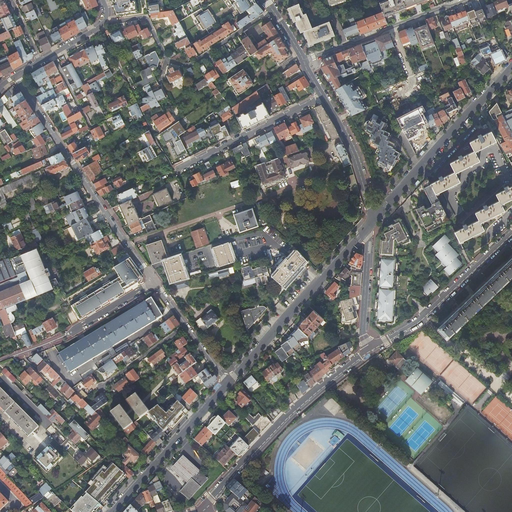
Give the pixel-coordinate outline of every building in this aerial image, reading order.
[(54,2),(53,3),(51,0),(45,0),(47,4),(50,9),(51,12),(57,10),(58,9),(54,2)] [(97,6),(95,0),(83,0),(87,10),(97,6)] [(111,0),(112,0),(113,0),(115,5),(112,5),(114,10),(115,13),(115,14),(116,16),(124,14),(126,14),(133,13),(137,12),(136,9),(135,1),(130,2),(129,0),(111,0)] [(161,0),(145,0),(147,5),(147,9),(148,11),(150,10),(150,14),(151,14),(164,12),(163,7),(159,7),(158,2),(162,0),(161,0)] [(201,1),(201,3),(204,1),(203,0),(202,0),(192,0),(182,6),(188,16),(190,15),(192,14),(201,9),(199,6),(196,7),(195,6),(199,4),(199,2),(201,1)] [(246,10),(256,3),(253,0),(228,0),(233,7),(235,9),(237,11),(238,12),(239,11),(240,14),(246,10)] [(355,23),(356,24),(359,32),(360,34),(387,23),(385,18),(428,1),(427,0),(383,0),(379,2),(372,4),(374,9),(381,7),(383,13),(355,23)] [(509,7),(509,6),(506,0),(496,0),(497,1),(493,3),(496,10),(496,11),(504,8),(506,8),(509,7)] [(240,29),(264,13),(260,7),(256,3),(246,10),(247,11),(250,14),(237,23),(240,29)] [(10,13),(6,4),(0,6),(0,13),(1,16),(2,17),(10,13)] [(22,8),(25,14),(34,10),(31,4),(22,8)] [(309,46),(334,36),(329,21),(311,28),(306,14),(303,15),(299,6),(299,4),(288,8),(293,22),(295,21),(300,33),(303,32),(309,46)] [(482,8),(485,16),(489,15),(489,16),(493,15),(492,12),(495,11),(492,4),(482,8)] [(211,25),(216,22),(208,9),(203,12),(201,9),(192,14),(203,31),(205,29),(209,34),(215,30),(211,25)] [(454,9),(450,10),(452,16),(448,17),(453,28),(454,27),(455,28),(459,26),(458,25),(460,25),(456,14),(454,9)] [(34,10),(25,14),(27,18),(28,18),(30,17),(30,19),(31,20),(39,16),(38,13),(35,14),(34,10)] [(172,23),(173,26),(179,22),(173,11),(164,12),(151,14),(151,18),(159,17),(159,18),(172,16),(174,22),(172,23)] [(456,14),(460,25),(469,21),(465,11),(462,13),(461,12),(456,14)] [(87,27),(91,25),(85,12),(81,14),(82,16),(85,22),(87,27)] [(446,21),(442,23),(445,31),(449,29),(450,30),(453,29),(453,28),(448,17),(448,16),(447,16),(447,15),(445,16),(445,17),(444,17),(446,21)] [(82,16),(74,21),(80,31),(84,29),(87,27),(85,22),(82,16)] [(432,17),(425,20),(427,25),(429,30),(436,27),(435,24),(434,21),(432,17)] [(8,22),(12,30),(13,29),(20,26),(17,19),(16,18),(13,20),(11,20),(8,22)] [(67,26),(72,36),(76,33),(80,31),(74,21),(71,22),(67,25),(67,26)] [(184,33),(179,22),(173,26),(179,38),(181,41),(187,37),(184,33)] [(233,31),(228,22),(227,23),(222,26),(223,28),(201,42),(200,40),(197,42),(194,44),(199,52),(233,31)] [(272,25),(270,22),(261,28),(268,38),(257,45),(250,35),(240,42),(242,44),(243,46),(250,56),(251,55),(255,52),(260,49),(279,36),(273,26),(272,25)] [(342,29),(346,37),(359,32),(356,24),(342,29)] [(135,27),(134,25),(124,30),(125,31),(123,32),(125,36),(127,35),(129,39),(138,34),(135,27)] [(413,30),(416,36),(418,42),(421,49),(434,44),(431,35),(430,33),(429,30),(427,25),(422,27),(422,28),(421,28),(419,29),(418,29),(418,28),(413,30)] [(22,31),(20,26),(13,29),(17,37),(23,34),(22,31)] [(62,38),(63,41),(68,38),(72,36),(67,26),(65,27),(60,30),(58,31),(62,38)] [(138,26),(135,27),(138,34),(140,34),(141,35),(142,34),(144,39),(150,36),(147,28),(141,31),(138,26)] [(53,43),(62,38),(58,31),(58,29),(57,27),(49,31),(51,33),(53,32),(53,33),(50,35),(53,43)] [(412,27),(405,30),(409,41),(410,44),(411,45),(418,42),(413,30),(412,27)] [(123,32),(122,30),(121,31),(120,30),(110,35),(117,47),(121,45),(123,44),(126,42),(125,40),(127,39),(125,36),(123,32)] [(405,30),(398,33),(400,37),(402,44),(409,41),(405,30)] [(9,31),(0,35),(0,40),(11,36),(9,31)] [(51,48),(43,31),(36,35),(44,52),(51,48)] [(376,39),(361,45),(366,58),(367,61),(360,64),(361,68),(363,72),(371,69),(370,66),(384,61),(383,59),(389,57),(386,49),(393,46),(389,34),(376,39)] [(283,42),(279,36),(260,49),(255,52),(259,59),(264,55),(265,56),(270,52),(279,65),(291,56),(288,51),(285,47),(282,43),(283,42)] [(181,41),(175,43),(178,49),(185,45),(187,49),(190,46),(191,46),(187,37),(181,41)] [(457,57),(461,65),(467,63),(457,38),(452,40),(458,56),(457,57)] [(18,52),(23,64),(28,61),(32,59),(33,55),(32,52),(29,54),(27,50),(25,51),(24,50),(24,49),(23,48),(23,46),(22,45),(21,44),(21,42),(20,40),(14,43),(18,52)] [(96,52),(104,72),(109,69),(102,54),(107,53),(103,44),(94,48),(96,52)] [(143,57),(137,44),(131,47),(134,54),(135,56),(137,60),(143,57)] [(347,51),(332,56),(335,62),(344,59),(343,56),(349,54),(352,63),(353,67),(345,70),(343,65),(337,68),(339,71),(340,75),(341,76),(346,74),(347,76),(355,72),(355,70),(361,68),(360,64),(359,61),(366,58),(361,45),(347,51)] [(91,54),(96,52),(94,48),(93,46),(85,50),(87,54),(91,52),(91,54)] [(190,57),(196,53),(193,47),(191,48),(190,46),(187,49),(185,49),(185,50),(187,53),(190,57)] [(241,47),(237,50),(237,51),(241,56),(242,58),(247,55),(248,57),(250,56),(243,46),(241,47)] [(61,69),(73,91),(83,86),(74,68),(90,59),(87,54),(85,50),(69,58),(72,63),(61,69)] [(505,60),(501,51),(500,50),(491,55),(495,64),(505,60)] [(505,60),(509,56),(504,50),(501,51),(505,60)] [(234,61),(236,65),(243,60),(242,58),(241,56),(237,51),(230,55),(232,58),(234,61)] [(9,60),(13,70),(13,69),(18,67),(23,64),(18,52),(7,58),(9,60)] [(155,53),(154,52),(145,56),(150,67),(153,65),(156,67),(157,65),(157,64),(157,63),(157,62),(157,61),(157,60),(157,59),(157,58),(157,57),(156,56),(156,54),(155,53)] [(177,55),(171,59),(176,60),(183,56),(181,52),(177,55)] [(328,81),(334,90),(341,87),(337,77),(340,75),(339,71),(337,68),(335,62),(332,56),(325,59),(323,60),(322,63),(323,65),(321,65),(323,70),(322,70),(324,74),(325,74),(328,81)] [(224,57),(221,60),(228,71),(236,65),(234,61),(232,58),(227,61),(224,57)] [(118,60),(122,68),(126,65),(126,64),(126,63),(126,62),(125,62),(123,58),(118,60)] [(489,67),(484,58),(476,68),(478,70),(478,71),(480,72),(483,75),(490,68),(489,67)] [(0,69),(3,75),(3,77),(8,74),(13,70),(9,60),(0,63),(0,69)] [(228,71),(221,60),(216,63),(223,74),(228,71)] [(49,64),(43,67),(48,78),(50,77),(50,76),(49,75),(56,71),(58,70),(53,62),(49,64)] [(299,69),(296,64),(285,72),(288,76),(289,76),(299,69)] [(419,67),(421,72),(428,68),(426,64),(419,67)] [(155,71),(156,67),(153,65),(150,67),(143,71),(149,83),(151,88),(158,83),(157,81),(156,80),(152,72),(155,71)] [(32,74),(40,87),(39,88),(42,94),(36,97),(41,106),(46,103),(48,102),(50,101),(53,100),(54,99),(57,98),(56,95),(54,91),(52,86),(49,80),(48,78),(43,67),(32,74)] [(179,79),(183,77),(179,69),(175,72),(173,68),(168,70),(170,74),(166,76),(170,83),(174,81),(176,82),(179,81),(179,79)] [(205,76),(204,77),(205,79),(208,84),(211,82),(220,76),(219,75),(217,76),(213,70),(211,72),(207,74),(205,76)] [(228,80),(239,95),(254,85),(243,70),(228,80)] [(144,86),(149,83),(143,71),(142,71),(140,72),(144,80),(137,84),(139,88),(144,86)] [(98,76),(91,79),(93,83),(106,75),(104,72),(98,76)] [(49,80),(52,86),(63,80),(61,76),(55,80),(54,78),(51,80),(49,80)] [(309,85),(303,76),(290,84),(283,88),(286,93),(287,95),(293,91),(292,90),(297,87),(299,91),(309,85)] [(196,84),(195,84),(198,91),(199,90),(203,88),(208,85),(208,84),(205,79),(197,84),(196,84)] [(471,91),(465,80),(458,83),(461,88),(464,95),(471,91)] [(56,86),(60,93),(66,89),(62,82),(56,86)] [(215,96),(219,93),(211,82),(208,84),(208,85),(210,89),(213,87),(215,90),(212,92),(215,96)] [(144,86),(152,101),(156,99),(151,88),(149,83),(144,86)] [(159,85),(158,83),(151,88),(156,99),(158,101),(166,97),(162,88),(163,87),(161,84),(159,85)] [(76,96),(78,100),(87,95),(93,92),(89,84),(82,87),(85,92),(82,93),(81,92),(80,93),(80,94),(76,96)] [(270,89),(267,84),(258,90),(257,91),(259,96),(262,94),(263,93),(270,89)] [(350,116),(366,109),(360,99),(364,96),(358,87),(354,90),(350,84),(346,86),(345,84),(341,87),(334,90),(336,93),(337,93),(338,95),(338,96),(340,99),(341,100),(342,102),(346,109),(349,113),(350,116)] [(5,94),(0,99),(0,111),(2,115),(7,122),(8,124),(11,129),(17,125),(3,104),(6,102),(7,101),(10,98),(9,97),(11,95),(15,93),(13,90),(14,89),(12,86),(5,94)] [(61,105),(62,107),(67,105),(66,103),(63,96),(63,95),(65,96),(70,93),(67,88),(66,89),(60,93),(58,93),(56,95),(57,98),(59,103),(61,105)] [(464,95),(461,88),(453,92),(458,100),(465,97),(464,95)] [(259,96),(257,91),(232,108),(233,109),(235,114),(239,111),(239,112),(240,111),(243,109),(244,108),(247,106),(248,106),(248,105),(250,104),(251,104),(251,103),(256,100),(258,105),(256,106),(256,108),(245,114),(243,113),(240,114),(241,115),(237,117),(240,123),(243,130),(257,123),(270,116),(259,96)] [(296,97),(293,91),(287,95),(290,100),(296,97)] [(30,107),(20,92),(12,98),(13,101),(14,102),(13,102),(12,101),(11,102),(14,107),(10,110),(15,117),(16,116),(15,115),(18,113),(23,121),(34,113),(30,107)] [(83,109),(85,113),(95,108),(99,106),(98,104),(97,101),(93,92),(87,95),(92,105),(90,106),(89,106),(83,109)] [(454,101),(449,92),(444,94),(449,104),(454,101)] [(281,93),(279,94),(274,97),(278,106),(290,100),(287,95),(286,93),(282,95),(281,93)] [(119,102),(118,102),(115,104),(114,102),(108,105),(111,110),(112,112),(123,107),(127,105),(128,105),(124,96),(123,96),(118,99),(119,102)] [(270,110),(278,106),(274,97),(273,96),(272,97),(268,99),(265,101),(270,110)] [(41,106),(46,112),(50,109),(50,110),(54,108),(53,107),(58,104),(59,103),(57,98),(54,99),(53,100),(50,101),(48,102),(46,103),(41,106)] [(140,108),(142,112),(150,107),(151,108),(155,106),(155,105),(158,103),(158,101),(156,99),(152,101),(140,108)] [(454,101),(449,104),(447,105),(450,112),(457,109),(455,104),(454,101)] [(137,103),(132,106),(137,116),(136,117),(137,120),(143,117),(137,103)] [(233,109),(232,108),(231,109),(227,103),(216,110),(219,115),(218,115),(220,119),(221,119),(223,122),(221,123),(223,126),(225,125),(230,136),(234,134),(229,122),(227,119),(232,116),(230,112),(229,111),(230,110),(231,109),(232,110),(233,109)] [(511,133),(501,113),(498,106),(496,103),(489,111),(493,119),(495,119),(505,141),(501,144),(511,165),(511,133)] [(62,107),(67,119),(78,113),(77,111),(75,112),(72,114),(71,113),(72,112),(72,110),(70,111),(67,104),(67,105),(62,107)] [(332,122),(321,104),(315,107),(322,123),(325,130),(327,130),(331,140),(336,138),(339,137),(334,125),(332,122)] [(422,106),(397,119),(408,140),(417,135),(416,132),(419,131),(423,129),(421,126),(428,123),(425,118),(423,113),(425,112),(422,106)] [(501,113),(511,133),(511,111),(511,109),(501,113)] [(443,110),(437,113),(442,123),(446,121),(445,120),(448,118),(443,110)] [(157,126),(157,127),(160,131),(175,121),(170,114),(171,113),(170,111),(160,118),(160,117),(158,118),(156,115),(152,118),(157,126)] [(78,113),(67,119),(70,127),(74,135),(79,133),(78,130),(76,125),(75,123),(74,122),(74,121),(82,116),(80,112),(78,113)] [(38,118),(34,113),(23,121),(22,122),(24,125),(29,122),(31,125),(32,127),(32,128),(34,127),(40,122),(38,118)] [(442,123),(437,113),(432,116),(432,114),(428,116),(430,121),(429,122),(427,117),(425,118),(428,123),(431,128),(434,126),(435,128),(442,125),(441,124),(442,123)] [(120,115),(112,119),(117,128),(125,124),(124,123),(120,115)] [(311,123),(313,122),(309,115),(300,119),(302,124),(304,127),(311,123)] [(377,163),(378,165),(381,164),(385,167),(384,169),(383,169),(384,172),(386,171),(388,172),(391,165),(393,167),(397,160),(399,159),(399,157),(400,154),(395,151),(396,149),(393,147),(395,144),(388,140),(386,139),(390,133),(383,130),(387,123),(386,123),(388,120),(383,117),(381,120),(378,118),(377,120),(372,118),(370,121),(369,121),(367,121),(367,124),(365,129),(371,132),(370,135),(372,136),(370,139),(373,141),(372,143),(378,147),(375,153),(378,155),(377,156),(380,157),(377,163)] [(206,122),(205,118),(194,126),(197,132),(200,130),(198,127),(206,122)] [(43,126),(40,122),(34,127),(35,128),(38,132),(40,131),(41,130),(44,128),(43,126)] [(288,127),(288,128),(292,134),(300,130),(296,122),(291,124),(292,125),(288,127)] [(280,139),(290,134),(285,123),(278,126),(274,128),(280,139)] [(299,125),(302,133),(313,128),(311,123),(304,127),(302,124),(299,125)] [(225,125),(223,126),(221,127),(222,129),(217,131),(216,129),(214,130),(213,131),(217,140),(224,136),(225,139),(230,136),(225,125)] [(197,132),(194,126),(188,130),(191,134),(181,139),(185,148),(188,147),(189,148),(192,146),(193,144),(191,142),(200,137),(197,132)] [(74,135),(70,127),(63,130),(65,133),(61,135),(64,140),(74,135)] [(99,127),(90,131),(92,134),(96,141),(105,137),(103,134),(99,127)] [(0,130),(0,131),(8,144),(12,141),(16,139),(13,134),(11,135),(9,136),(7,133),(4,129),(2,130),(2,129),(0,130)] [(153,138),(149,131),(144,134),(151,145),(155,143),(153,138)] [(440,179),(430,184),(436,194),(460,182),(455,173),(479,161),(475,152),(496,141),(491,131),(482,136),(481,134),(479,135),(480,137),(469,142),(474,151),(462,157),(461,155),(459,156),(460,158),(449,163),(454,172),(443,177),(442,176),(439,177),(440,179)] [(86,137),(89,144),(95,142),(96,141),(92,134),(86,137)] [(151,145),(144,134),(142,135),(145,139),(144,140),(146,142),(149,147),(151,145)] [(269,138),(267,134),(260,137),(260,135),(256,137),(261,147),(264,145),(265,147),(266,146),(270,144),(268,140),(267,138),(269,138)] [(43,140),(39,135),(33,139),(38,146),(43,144),(52,140),(50,137),(43,140)] [(264,163),(268,162),(263,152),(261,147),(256,137),(252,139),(264,163)] [(13,150),(16,155),(26,151),(23,146),(20,141),(14,145),(16,149),(15,150),(13,150)] [(178,153),(184,150),(179,141),(170,146),(175,157),(177,158),(179,157),(179,155),(178,153)] [(74,142),(68,146),(72,153),(79,150),(74,142)] [(79,150),(72,153),(78,161),(90,154),(87,150),(89,148),(92,152),(95,150),(94,149),(98,147),(95,142),(89,144),(79,150)] [(233,149),(235,154),(238,152),(238,153),(240,152),(239,152),(241,150),(242,152),(242,153),(243,155),(244,155),(245,157),(246,156),(246,157),(249,155),(250,154),(247,148),(248,147),(248,146),(247,144),(246,143),(246,142),(241,145),(238,146),(237,147),(233,149)] [(342,142),(339,143),(334,146),(344,167),(351,163),(348,155),(342,142)] [(157,147),(155,143),(151,145),(149,147),(139,152),(141,156),(145,153),(146,155),(148,155),(148,154),(148,152),(150,151),(157,147)] [(43,144),(38,146),(32,149),(36,158),(34,160),(35,163),(43,160),(41,156),(44,155),(47,154),(43,144)] [(284,156),(299,151),(295,144),(281,148),(284,156)] [(291,167),(310,161),(306,151),(288,158),(291,167)] [(63,156),(60,152),(45,159),(43,160),(35,163),(21,170),(22,174),(43,165),(42,163),(43,163),(46,162),(50,161),(51,165),(65,159),(63,156)] [(285,177),(278,158),(271,160),(275,172),(269,175),(268,174),(269,173),(268,170),(267,170),(264,163),(254,166),(260,183),(263,183),(263,184),(265,184),(266,186),(284,180),(283,177),(285,177)] [(70,167),(65,159),(51,165),(45,168),(48,176),(70,167)] [(228,172),(235,168),(231,160),(224,164),(228,172)] [(275,172),(271,160),(268,162),(264,163),(267,170),(268,170),(269,173),(268,174),(269,175),(275,172)] [(103,172),(97,161),(94,162),(100,173),(103,172)] [(100,173),(94,162),(85,167),(83,169),(86,174),(90,179),(92,178),(95,176),(100,173)] [(226,176),(229,174),(228,172),(224,164),(221,166),(221,165),(217,167),(217,168),(221,176),(222,175),(225,174),(226,176)] [(359,186),(353,168),(348,171),(355,189),(358,188),(358,187),(359,186)] [(43,177),(40,170),(0,187),(0,201),(5,199),(3,194),(43,177)] [(216,176),(213,170),(203,175),(207,182),(209,182),(208,180),(209,179),(216,176)] [(189,179),(193,187),(198,185),(197,183),(204,180),(201,172),(200,173),(196,174),(193,176),(194,177),(189,179)] [(122,181),(120,176),(112,180),(115,185),(116,184),(117,185),(118,187),(122,184),(121,181),(122,181)] [(436,194),(430,184),(427,177),(426,179),(425,180),(424,182),(423,183),(423,185),(424,186),(424,188),(432,204),(431,205),(431,206),(425,209),(423,205),(416,209),(422,220),(424,225),(425,227),(428,232),(449,221),(449,220),(446,214),(437,197),(436,194)] [(105,179),(93,185),(96,189),(104,184),(107,183),(106,182),(105,179)] [(68,195),(72,193),(68,184),(62,187),(66,196),(68,195)] [(104,184),(96,189),(99,193),(100,193),(102,195),(112,189),(110,185),(106,188),(104,184)] [(511,185),(511,186),(509,187),(508,186),(505,187),(506,189),(496,194),(499,201),(487,207),(487,205),(484,206),(485,207),(475,213),(479,220),(467,226),(466,224),(464,225),(465,227),(455,232),(460,242),(484,230),(481,223),(504,210),(501,204),(511,198),(511,185)] [(138,197),(134,187),(133,188),(118,195),(122,204),(131,200),(138,197)] [(159,207),(172,201),(167,188),(153,194),(159,207)] [(56,201),(58,200),(54,190),(41,196),(45,205),(48,204),(56,201)] [(446,214),(449,220),(455,217),(443,194),(437,197),(446,214)] [(37,209),(32,196),(25,199),(31,211),(35,210),(37,209)] [(84,207),(81,199),(71,203),(75,211),(84,207)] [(131,200),(122,204),(120,205),(121,209),(128,225),(129,224),(138,220),(139,220),(140,219),(133,204),(131,200)] [(59,209),(56,201),(48,204),(51,212),(59,209)] [(89,216),(84,207),(75,211),(66,215),(71,225),(86,218),(89,216)] [(240,232),(258,226),(252,209),(234,215),(240,232)] [(35,210),(31,211),(23,215),(26,223),(33,220),(32,219),(28,220),(26,216),(35,212),(35,210)] [(14,219),(10,221),(13,229),(26,223),(23,215),(14,219)] [(134,233),(145,228),(147,233),(157,230),(150,215),(140,219),(139,220),(138,220),(129,224),(130,225),(129,226),(130,229),(132,229),(134,233)] [(407,236),(409,235),(408,234),(402,222),(399,217),(394,220),(395,222),(389,225),(390,227),(388,228),(387,229),(386,229),(385,230),(385,231),(384,231),(384,232),(384,233),(383,234),(383,235),(383,236),(383,239),(381,239),(380,257),(381,257),(381,261),(380,266),(380,267),(379,267),(379,268),(378,277),(378,278),(379,279),(379,280),(379,285),(379,292),(378,297),(378,299),(377,299),(376,309),(376,310),(377,310),(377,311),(377,317),(376,323),(377,323),(380,324),(380,325),(385,325),(386,325),(386,322),(387,323),(392,323),(394,322),(394,315),(395,300),(393,300),(393,298),(394,293),(394,286),(396,286),(396,285),(397,275),(395,274),(395,272),(396,263),(396,258),(395,258),(395,254),(396,248),(396,245),(401,242),(402,245),(403,244),(409,241),(407,236)] [(94,233),(86,218),(71,225),(78,241),(91,234),(94,233)] [(390,227),(389,225),(387,226),(386,227),(385,228),(384,229),(383,229),(383,230),(382,231),(382,233),(381,234),(381,235),(381,236),(383,236),(383,235),(383,234),(384,233),(384,232),(384,231),(385,231),(385,230),(386,229),(387,229),(388,228),(390,227)] [(196,248),(209,244),(203,228),(191,232),(196,248)] [(39,241),(41,240),(36,229),(31,231),(34,238),(36,242),(39,241)] [(100,229),(94,233),(91,234),(95,242),(101,238),(113,232),(110,229),(102,233),(100,229)] [(5,236),(7,240),(2,242),(7,241),(12,241),(16,251),(21,249),(22,249),(22,248),(26,247),(19,230),(5,236)] [(412,242),(409,235),(407,236),(409,241),(403,244),(404,246),(412,242)] [(450,241),(444,235),(433,246),(438,252),(436,254),(441,260),(447,266),(444,269),(450,275),(461,264),(456,258),(458,255),(453,249),(447,243),(450,241)] [(106,236),(101,238),(95,242),(91,244),(90,244),(92,248),(93,248),(96,254),(109,247),(107,243),(106,241),(108,239),(106,236)] [(152,263),(167,257),(162,240),(146,246),(152,263)] [(219,267),(235,262),(228,243),(213,248),(219,267)] [(124,249),(121,245),(120,246),(111,251),(114,255),(124,249)] [(302,267),(307,261),(295,248),(294,249),(295,250),(290,256),(288,259),(283,256),(275,265),(279,269),(272,276),(278,294),(302,267)] [(0,310),(4,309),(6,309),(6,308),(16,304),(60,286),(56,278),(50,281),(47,273),(49,272),(48,268),(45,269),(37,249),(10,259),(9,258),(0,261),(0,310)] [(467,257),(470,262),(473,260),(467,249),(464,251),(467,257)] [(352,258),(350,260),(349,264),(352,265),(350,268),(351,268),(356,270),(357,267),(360,268),(361,269),(362,256),(356,253),(352,258)] [(179,255),(164,260),(172,283),(173,283),(177,282),(187,279),(179,255)] [(130,257),(124,260),(114,267),(116,271),(118,270),(121,275),(72,305),(72,307),(71,307),(78,319),(79,319),(80,320),(97,309),(140,284),(140,282),(141,281),(142,277),(141,276),(143,275),(139,270),(138,268),(137,267),(131,259),(130,257)] [(511,257),(438,329),(448,339),(511,277),(511,257)] [(253,269),(251,263),(243,265),(243,268),(242,268),(243,273),(242,274),(244,281),(260,277),(261,278),(260,278),(262,285),(268,284),(266,276),(265,277),(264,273),(268,272),(266,266),(258,267),(257,267),(257,268),(253,269)] [(94,268),(94,267),(84,272),(87,278),(89,282),(102,274),(98,268),(96,269),(95,267),(94,268)] [(351,268),(350,272),(351,272),(351,273),(350,275),(352,275),(351,285),(360,285),(361,273),(361,269),(360,268),(357,267),(356,270),(351,268)] [(350,272),(346,268),(343,271),(341,273),(339,275),(338,274),(335,278),(344,283),(345,281),(344,280),(346,277),(347,278),(349,276),(348,275),(351,272),(350,272)] [(218,271),(219,276),(219,277),(228,275),(228,276),(230,276),(229,275),(230,274),(228,269),(218,271)] [(187,279),(177,282),(178,289),(189,286),(187,279)] [(438,286),(431,280),(421,290),(427,296),(431,291),(432,292),(438,286)] [(325,293),(330,297),(333,299),(336,296),(333,293),(339,286),(334,282),(325,293)] [(359,295),(360,285),(351,285),(349,285),(347,285),(346,286),(347,286),(347,299),(359,295)] [(359,307),(359,295),(347,299),(343,300),(342,300),(344,308),(342,309),(341,322),(351,323),(352,323),(352,319),(356,317),(358,317),(358,315),(355,308),(359,307)] [(18,309),(16,304),(6,308),(6,309),(11,323),(12,322),(14,321),(14,319),(14,317),(14,316),(14,315),(12,314),(11,312),(18,309)] [(317,308),(316,307),(314,311),(323,319),(328,313),(326,305),(320,307),(317,308)] [(241,311),(247,330),(267,308),(264,307),(260,306),(251,309),(251,308),(241,311)] [(11,323),(6,309),(4,309),(5,311),(0,312),(0,313),(5,325),(6,325),(11,323)] [(208,314),(205,317),(204,317),(203,316),(196,321),(198,324),(197,325),(198,326),(199,327),(199,328),(200,328),(201,327),(203,331),(219,319),(213,310),(212,311),(208,314)] [(323,319),(314,311),(298,328),(304,332),(308,336),(323,319)] [(396,315),(394,315),(394,322),(392,323),(387,323),(387,324),(392,325),(396,323),(396,315)] [(176,321),(173,317),(161,325),(167,334),(179,325),(176,321)] [(56,326),(51,318),(46,321),(43,323),(44,324),(45,326),(48,331),(56,326)] [(13,327),(11,323),(6,325),(8,330),(4,332),(6,336),(10,334),(11,338),(12,337),(16,336),(14,331),(13,327)] [(24,327),(22,323),(13,327),(14,331),(24,327)] [(41,328),(45,326),(44,324),(43,323),(40,324),(38,325),(37,326),(32,329),(34,335),(43,330),(41,328)] [(304,332),(298,328),(294,333),(295,334),(299,338),(304,332)] [(34,335),(32,329),(29,331),(34,343),(37,341),(34,335)] [(294,333),(289,329),(285,333),(279,340),(276,343),(282,349),(287,343),(289,341),(295,334),(294,333)] [(438,329),(437,330),(447,340),(448,339),(438,329)] [(27,347),(32,345),(27,333),(26,331),(24,332),(24,333),(21,334),(22,335),(21,335),(26,347),(27,347)] [(157,341),(159,339),(155,335),(153,336),(151,334),(143,339),(149,347),(157,341)] [(183,348),(187,344),(183,338),(175,343),(178,348),(179,349),(180,350),(183,348)] [(351,347),(348,342),(338,347),(338,348),(344,356),(350,352),(350,351),(348,349),(351,347)] [(125,352),(124,352),(112,360),(115,364),(123,358),(123,359),(125,358),(127,357),(128,359),(129,358),(135,354),(130,348),(125,352)] [(180,350),(171,356),(169,357),(171,361),(168,363),(170,364),(173,362),(172,361),(178,356),(179,357),(180,359),(188,353),(185,349),(184,350),(183,348),(180,350)] [(344,356),(338,348),(331,353),(327,357),(332,364),(344,356)] [(155,355),(159,361),(165,357),(163,355),(164,354),(162,350),(155,355)] [(407,363),(397,352),(388,360),(398,371),(407,363)] [(332,364),(327,357),(324,353),(319,355),(325,362),(322,364),(320,362),(319,362),(317,364),(315,366),(315,367),(315,368),(310,372),(312,374),(316,382),(316,381),(316,380),(325,373),(323,371),(328,368),(332,364)] [(37,354),(36,355),(32,359),(37,365),(41,360),(42,360),(39,356),(37,354)] [(196,363),(190,354),(184,358),(187,361),(188,363),(180,368),(179,366),(177,363),(172,367),(171,368),(175,372),(174,373),(175,374),(176,373),(178,376),(179,376),(191,367),(196,363)] [(153,365),(159,361),(155,355),(148,360),(151,364),(152,363),(153,365)] [(179,357),(178,356),(172,361),(173,362),(170,364),(172,367),(177,363),(178,362),(176,359),(179,357)] [(112,360),(110,362),(102,367),(105,371),(106,372),(108,375),(115,370),(118,368),(115,364),(112,360)] [(43,369),(48,365),(45,362),(44,361),(36,369),(39,373),(43,370),(43,369)] [(273,364),(269,367),(275,376),(278,380),(282,377),(279,373),(283,370),(278,363),(274,365),(273,364)] [(60,381),(62,379),(48,365),(43,369),(47,372),(50,375),(52,377),(55,380),(56,380),(57,378),(58,379),(60,381)] [(38,375),(31,367),(26,372),(32,379),(34,380),(38,384),(40,383),(45,388),(48,385),(38,375)] [(198,375),(191,367),(179,376),(186,384),(194,378),(198,375)] [(275,376),(269,367),(265,370),(266,371),(262,374),(268,381),(271,379),(273,382),(275,382),(278,380),(275,376)] [(8,378),(11,374),(6,369),(2,372),(8,378)] [(206,369),(198,375),(194,378),(199,384),(200,384),(201,386),(203,384),(212,378),(210,376),(211,375),(206,369)] [(406,380),(408,382),(418,391),(422,394),(428,387),(433,383),(417,369),(409,378),(406,380)] [(130,386),(139,379),(133,371),(127,375),(131,382),(129,384),(130,386)] [(32,379),(26,372),(25,372),(19,378),(26,385),(32,379)] [(312,374),(310,372),(302,377),(304,379),(309,388),(316,382),(312,374)] [(96,381),(92,375),(89,377),(90,377),(82,383),(86,389),(94,383),(94,382),(96,381)] [(217,377),(216,375),(212,378),(203,384),(207,388),(207,387),(210,385),(212,387),(217,381),(217,377)] [(248,389),(257,382),(252,376),(243,383),(248,389)] [(118,392),(128,386),(123,379),(114,386),(118,392)] [(304,379),(296,384),(298,388),(302,394),(309,388),(304,379)] [(68,398),(74,392),(74,391),(72,389),(67,384),(64,388),(61,391),(68,398)] [(0,387),(0,407),(29,436),(39,427),(36,424),(32,420),(24,412),(20,408),(10,397),(6,394),(0,387)] [(302,394),(298,388),(294,390),(299,398),(302,394)] [(193,392),(191,389),(182,399),(189,405),(198,396),(193,392)] [(87,396),(82,390),(77,395),(81,400),(82,400),(87,396)] [(248,403),(252,399),(242,391),(239,395),(240,396),(235,402),(242,408),(244,405),(245,406),(248,403)] [(293,402),(296,399),(292,392),(287,394),(289,397),(293,402)] [(81,400),(77,395),(76,395),(75,394),(70,398),(72,400),(74,402),(75,401),(79,404),(82,401),(81,400)] [(149,412),(135,394),(126,401),(140,419),(149,412)] [(172,394),(164,400),(156,406),(163,415),(165,413),(169,417),(170,418),(176,411),(173,407),(178,402),(172,394)] [(100,408),(108,402),(102,395),(95,400),(97,402),(94,404),(98,410),(99,409),(100,408)] [(288,407),(293,402),(289,397),(284,401),(288,407)] [(83,408),(87,404),(84,401),(82,400),(81,400),(82,401),(79,404),(79,405),(82,409),(83,408)] [(189,412),(178,402),(173,407),(176,411),(184,418),(189,412)] [(97,414),(95,412),(87,404),(83,408),(92,416),(84,423),(92,430),(99,423),(98,422),(101,418),(100,417),(99,416),(97,414)] [(133,423),(120,406),(111,412),(124,430),(133,423)] [(277,406),(268,415),(273,421),(282,412),(277,406)] [(65,421),(53,409),(46,416),(52,423),(56,419),(62,424),(65,421)] [(102,419),(105,417),(99,409),(98,410),(95,412),(97,414),(99,416),(100,417),(101,418),(102,419)] [(152,409),(149,412),(140,419),(135,422),(137,423),(142,419),(148,426),(149,425),(154,422),(157,420),(160,417),(152,409)] [(224,422),(228,427),(239,416),(235,411),(234,411),(233,410),(230,413),(229,411),(221,419),(224,422)] [(243,416),(252,427),(261,417),(258,414),(253,419),(246,412),(243,416)] [(224,422),(221,419),(217,416),(208,426),(215,431),(224,422)] [(271,423),(265,416),(254,428),(255,429),(259,435),(271,423)] [(175,428),(178,424),(170,418),(164,425),(163,424),(161,426),(160,428),(161,429),(163,431),(167,427),(172,431),(175,428)] [(142,419),(137,423),(139,426),(143,430),(148,426),(142,419)] [(146,433),(143,430),(139,426),(137,427),(144,435),(146,433)] [(201,446),(213,434),(206,427),(194,440),(201,446)] [(78,428),(75,431),(81,437),(82,438),(84,436),(85,437),(86,436),(78,428)] [(163,431),(161,429),(155,434),(154,432),(152,430),(146,434),(151,439),(156,445),(158,446),(162,441),(160,438),(165,433),(163,431)] [(248,447),(259,435),(255,429),(243,442),(248,447)] [(81,437),(75,431),(72,435),(70,436),(69,437),(75,444),(81,437)] [(0,449),(9,442),(1,433),(0,433),(0,449)] [(239,457),(248,447),(243,442),(235,434),(232,437),(233,438),(230,440),(226,445),(235,453),(239,457)] [(146,456),(156,445),(151,439),(150,440),(151,441),(142,451),(146,456)] [(141,454),(129,443),(121,452),(127,457),(123,462),(126,464),(130,460),(133,462),(141,454)] [(47,473),(63,457),(50,445),(34,461),(47,473)] [(226,470),(228,468),(230,466),(226,462),(235,453),(226,445),(214,458),(226,470)] [(99,455),(92,448),(86,455),(92,461),(99,455)] [(80,452),(74,458),(82,467),(83,466),(82,465),(87,459),(80,452)] [(11,462),(16,458),(12,454),(7,458),(11,462)] [(6,469),(12,463),(11,462),(7,458),(5,456),(0,462),(0,468),(6,476),(10,473),(6,469)] [(198,472),(199,473),(200,472),(183,456),(171,469),(187,485),(198,472)] [(94,483),(86,491),(103,507),(130,478),(113,463),(108,469),(104,466),(91,480),(94,483)] [(0,478),(25,505),(30,501),(6,476),(0,468),(0,478)] [(206,480),(199,473),(198,472),(187,485),(181,492),(189,500),(206,480)] [(164,511),(169,511),(173,511),(173,510),(171,507),(167,497),(161,500),(161,498),(158,492),(163,490),(157,476),(155,478),(152,481),(154,486),(164,511)] [(236,481),(235,480),(232,483),(236,486),(234,489),(229,486),(227,488),(236,496),(248,506),(255,497),(236,481)] [(157,511),(164,511),(154,486),(152,481),(151,483),(150,484),(151,487),(148,489),(149,491),(155,506),(157,511)] [(66,511),(69,509),(56,496),(53,493),(51,491),(43,498),(56,511),(66,511)] [(86,491),(69,509),(72,511),(98,511),(103,507),(86,491)] [(152,508),(155,506),(149,491),(142,493),(146,503),(146,504),(150,502),(152,505),(151,505),(152,508)] [(0,509),(1,510),(9,503),(5,498),(2,495),(0,493),(0,509)] [(146,503),(142,493),(136,499),(135,500),(142,507),(146,503)] [(224,504),(226,511),(227,511),(242,511),(248,506),(233,494),(229,498),(229,499),(227,500),(224,504)] [(257,499),(255,497),(248,506),(242,511),(259,511),(264,505),(262,503),(259,507),(254,503),(257,499)] [(142,507),(135,500),(131,505),(134,509),(135,508),(137,509),(138,511),(142,507)] [(42,503),(39,506),(35,510),(32,511),(50,511),(47,508),(42,503)]
